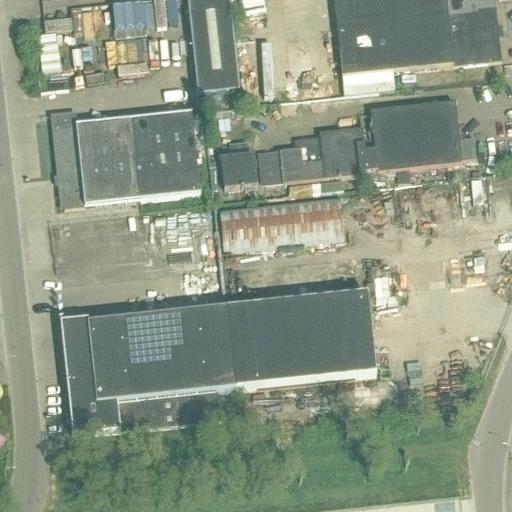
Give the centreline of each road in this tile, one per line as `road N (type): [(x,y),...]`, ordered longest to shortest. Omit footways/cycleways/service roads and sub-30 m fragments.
road 1 (unclassified): [(27,511),(30,427),(0,145)]
road 2 (unclassified): [(490,511),(488,458),(511,378)]
